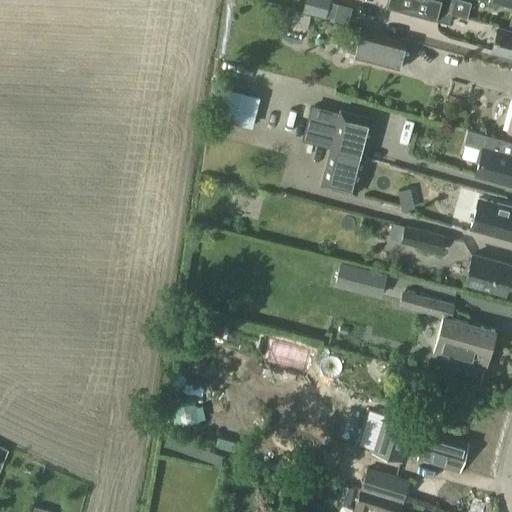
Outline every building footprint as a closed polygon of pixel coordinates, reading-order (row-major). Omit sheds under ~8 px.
[(305,0),(302,12),(348,24),(352,8),(331,2),(331,0),(305,0)] [(388,0),(387,5),(449,24),(455,0),(388,0)] [(491,51),(511,56),(511,31),(498,27),(491,51)] [(354,59),(398,70),(405,43),(361,32),(354,59)] [(246,124),(254,94),(217,85),(210,115),(246,124)] [(331,149),(363,158),(374,118),(341,109),(331,149)] [(322,142),(325,130),(296,124),(294,135),(322,142)] [(511,186),(511,184),(511,142),(487,136),(476,176),(511,186)] [(363,158),(331,149),(321,186),(353,195),(363,158)] [(511,206),(479,197),(471,226),(511,237),(511,206)] [(401,241),(401,243),(440,252),(444,237),(405,227),(401,241)] [(511,265),(511,264),(473,255),(466,282),(505,293),(511,265)] [(340,261),(335,281),(380,293),(385,273),(340,261)] [(403,290),(399,304),(444,316),(435,353),(485,366),(488,356),(495,329),(458,319),(450,317),(454,304),(403,290)] [(205,373),(209,348),(195,346),(191,371),(205,373)] [(189,430),(200,421),(197,405),(183,400),(171,411),(174,425),(189,430)] [(386,412),(374,452),(398,459),(402,448),(420,454),(419,457),(461,469),(470,442),(428,429),(427,432),(409,426),(411,419),(386,412)] [(206,423),(203,437),(217,441),(221,426),(206,423)] [(363,490),(403,503),(411,480),(370,467),(363,490)] [(400,511),(403,503),(363,490),(356,511),(374,511),(375,510),(383,511),(400,511)]
